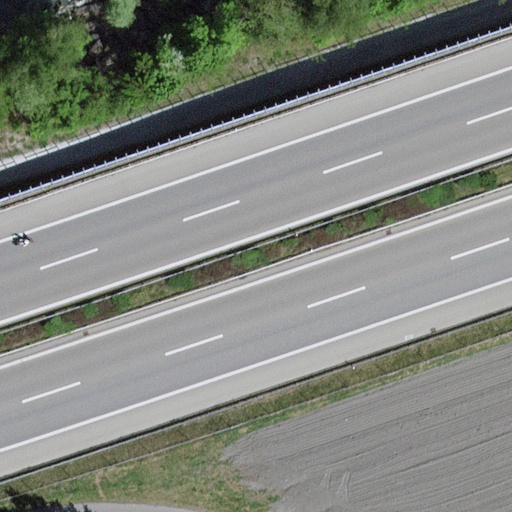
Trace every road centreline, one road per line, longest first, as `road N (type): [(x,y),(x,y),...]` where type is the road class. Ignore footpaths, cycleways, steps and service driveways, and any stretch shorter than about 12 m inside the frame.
road 1 (motorway): [(511,107),(0,281)]
road 2 (motorway): [(0,409),(511,237)]
